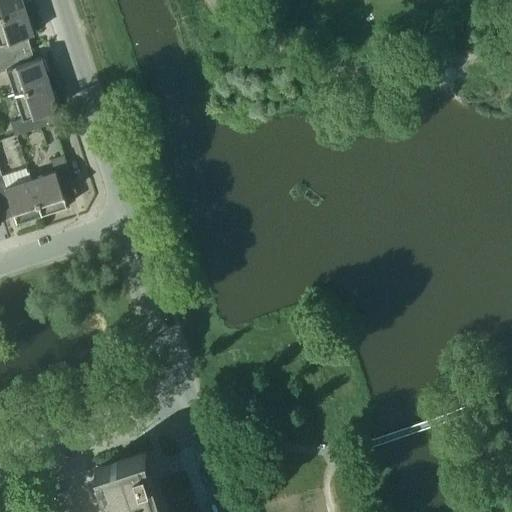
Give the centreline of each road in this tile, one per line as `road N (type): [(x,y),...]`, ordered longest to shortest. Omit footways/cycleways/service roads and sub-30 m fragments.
road 1 (residential): [(127,221),(54,0)]
road 2 (residential): [(0,465),(187,404)]
road 3 (residential): [(187,404),(127,221)]
road 4 (residential): [(0,263),(127,221)]
